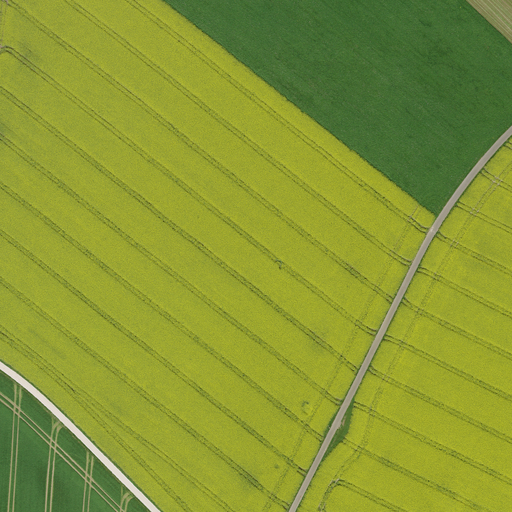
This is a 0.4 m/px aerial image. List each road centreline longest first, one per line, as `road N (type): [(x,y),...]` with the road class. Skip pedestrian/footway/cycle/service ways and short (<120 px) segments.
road 1 (track): [(293,511),(445,213),(511,133)]
road 2 (track): [(156,511),(0,365)]
